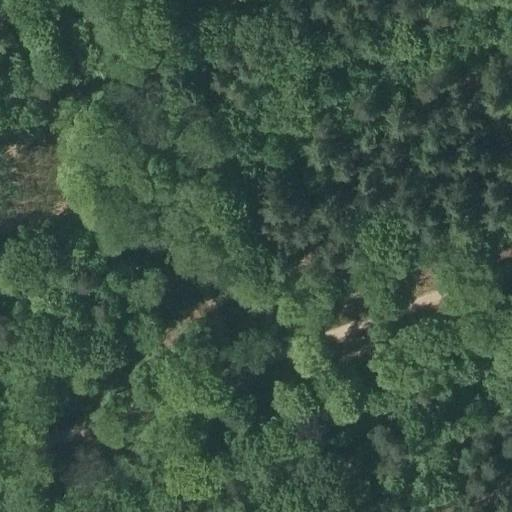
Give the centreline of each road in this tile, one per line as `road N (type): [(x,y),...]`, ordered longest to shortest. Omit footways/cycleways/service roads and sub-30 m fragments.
road 1 (track): [(102,0),(235,368)]
road 2 (track): [(511,265),(235,368)]
road 3 (track): [(235,368),(0,456)]
